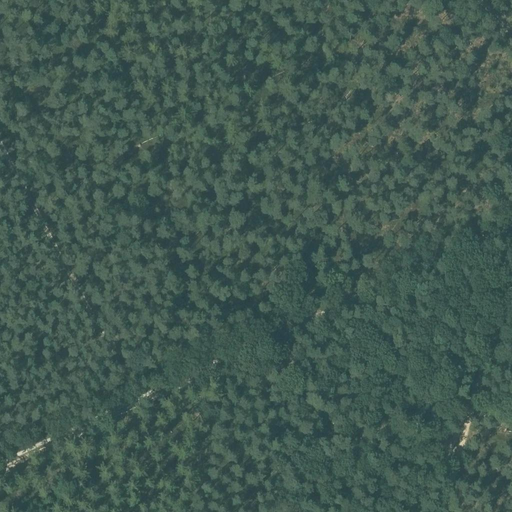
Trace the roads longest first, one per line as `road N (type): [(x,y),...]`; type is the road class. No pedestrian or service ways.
road 1 (track): [(138,406),(511,229)]
road 2 (track): [(0,146),(138,406)]
road 3 (track): [(0,471),(138,406)]
road 4 (track): [(511,275),(468,415)]
